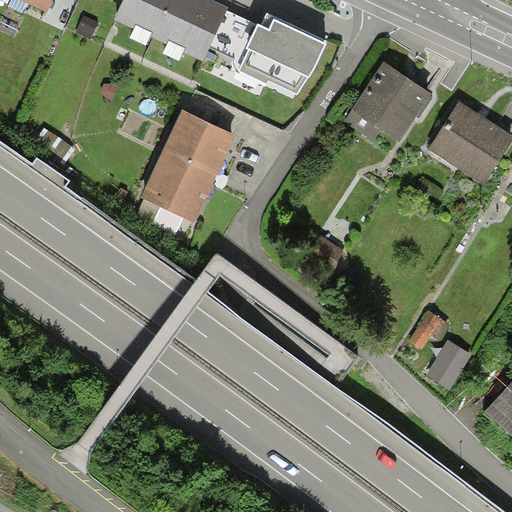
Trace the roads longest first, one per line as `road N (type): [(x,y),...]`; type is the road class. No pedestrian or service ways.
road 1 (residential): [(511,489),(250,250),(250,214),(395,0)]
road 2 (motorway): [(442,511),(0,187)]
road 3 (motorway): [(0,245),(363,511)]
road 4 (unclassified): [(103,511),(0,421)]
